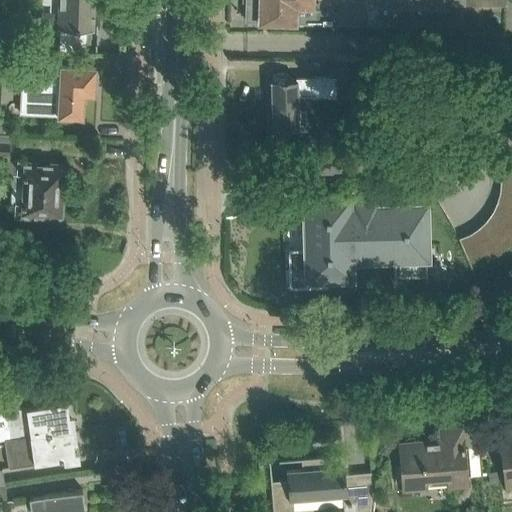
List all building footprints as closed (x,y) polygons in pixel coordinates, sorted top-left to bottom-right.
[(59,0),(60,0),(59,14),(59,28),(79,29),(94,30),(94,0),(59,0)] [(246,0),(246,21),(279,22),(381,25),(381,7),(447,8),(447,4),(465,4),(505,4),(504,0),(246,0)] [(330,83),(366,84),(367,58),(331,57),(330,83)] [(23,75),(21,112),(58,114),(58,116),(62,116),(63,119),(72,119),(73,116),(83,117),(84,93),(91,93),(93,93),(94,94),(94,92),(95,85),(95,82),(98,81),(99,72),(96,71),(96,68),(61,66),(60,77),(23,75)] [(271,80),(273,127),(300,127),(299,94),(319,93),(318,79),(298,80),(298,79),(288,79),(288,72),(272,73),(272,80),(271,80)] [(11,132),(0,131),(0,152),(10,153),(11,132)] [(469,137),(457,138),(457,146),(469,145),(469,137)] [(477,137),(469,137),(469,145),(469,149),(477,149),(477,137)] [(439,138),(427,139),(427,147),(439,146),(439,138)] [(451,138),(439,138),(439,146),(451,146),(451,138)] [(28,159),(9,158),(8,172),(12,172),(11,187),(25,188),(65,191),(66,175),(62,175),(62,164),(42,163),(28,163),(28,159)] [(511,171),(502,172),(502,183),(501,193),(497,204),(493,214),(486,223),(478,230),(469,236),(459,241),(473,273),(487,266),(500,257),(511,246),(511,245),(511,171)] [(11,187),(10,202),(15,203),(14,216),(25,217),(25,215),(60,217),(60,206),(64,206),(65,191),(25,188),(11,187)] [(383,196),(309,198),(311,278),(355,276),(354,252),(361,252),(362,258),(398,257),(398,275),(431,274),(430,231),(421,232),(420,208),(405,208),(404,205),(383,206),(383,196)] [(7,411),(11,438),(73,429),(72,419),(70,419),(67,401),(7,411)] [(7,411),(0,411),(0,439),(5,439),(11,438),(7,411)] [(441,439),(399,443),(403,489),(467,484),(462,427),(440,429),(441,439)] [(5,439),(9,467),(15,466),(76,457),(73,438),(75,437),(73,429),(11,438),(5,439)] [(511,433),(500,435),(507,485),(511,484),(511,433)] [(273,479),(272,479),(273,511),(292,511),(291,499),(303,498),(342,495),(343,503),(355,503),(355,511),(369,511),(373,472),(361,472),(345,473),(344,466),(328,467),(328,457),(328,456),(303,457),(303,459),(303,468),(302,468),(288,469),(288,478),(273,479)] [(81,511),(78,489),(28,496),(29,497),(24,498),(26,511),(41,509),(41,511),(81,511)]
